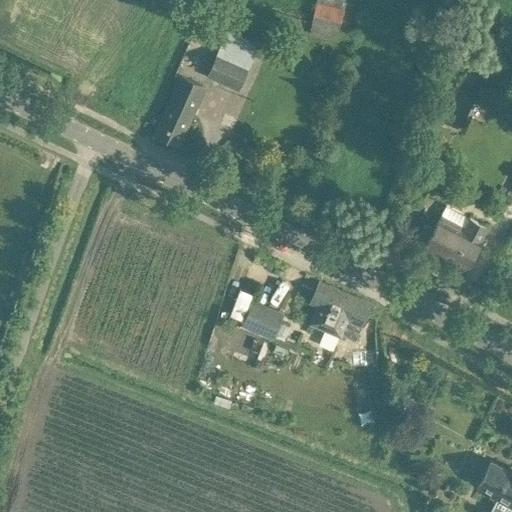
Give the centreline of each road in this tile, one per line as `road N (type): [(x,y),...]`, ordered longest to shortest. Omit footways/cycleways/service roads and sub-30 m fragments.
road 1 (tertiary): [(511,354),(87,142)]
road 2 (unclassified): [(0,415),(87,142)]
